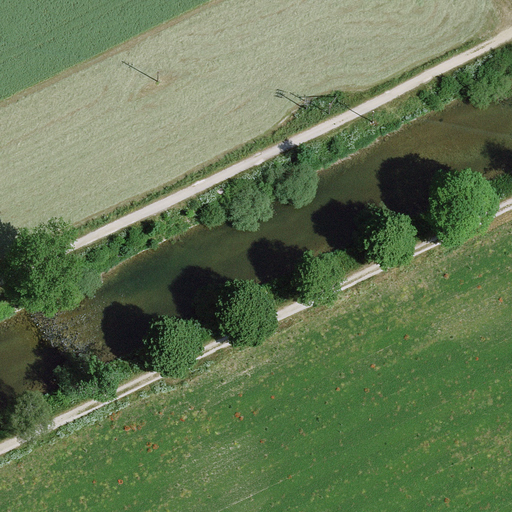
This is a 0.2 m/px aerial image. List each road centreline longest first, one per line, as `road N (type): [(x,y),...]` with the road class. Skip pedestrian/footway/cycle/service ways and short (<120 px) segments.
road 1 (track): [(511,33),(0,280)]
road 2 (track): [(0,451),(511,207)]
